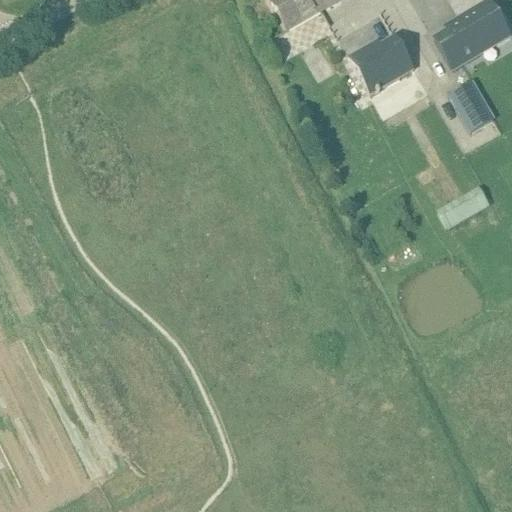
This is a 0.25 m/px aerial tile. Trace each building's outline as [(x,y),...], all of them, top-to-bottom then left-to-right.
[(286,33),(336,3),(334,0),(272,0),(269,2),(286,33)] [(433,43),(452,74),(481,56),(478,51),(506,35),(487,4),(458,21),(461,26),(446,35),(433,43)] [(347,61),(369,98),(413,72),(395,41),(380,49),(377,44),(347,61)] [(487,111),(463,125),(470,137),(494,123),(487,111)] [(480,189),(437,214),(448,233),(491,208),(480,189)]
